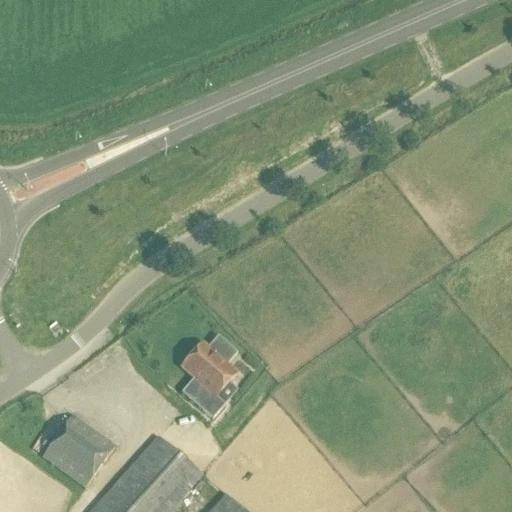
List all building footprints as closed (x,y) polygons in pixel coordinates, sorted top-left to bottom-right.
[(212,422),(216,418),(225,408),(216,400),(236,377),(226,368),(237,356),(218,339),(207,351),(202,347),(181,371),(194,382),(181,395),(212,422)] [(175,398),(184,386),(174,379),(165,391),(175,398)] [(85,491),(115,450),(71,419),(42,460),(85,491)] [(158,440),(94,511),(171,511),(201,479),(158,440)] [(240,511),(225,498),(212,511),(240,511)]
